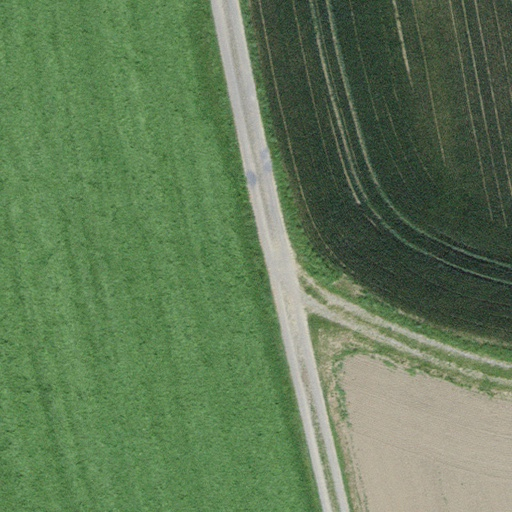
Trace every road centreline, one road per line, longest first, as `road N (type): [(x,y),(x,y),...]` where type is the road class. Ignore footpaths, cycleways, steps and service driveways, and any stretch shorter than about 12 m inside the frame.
road 1 (track): [(338,511),(203,0)]
road 2 (track): [(276,275),(511,365)]
